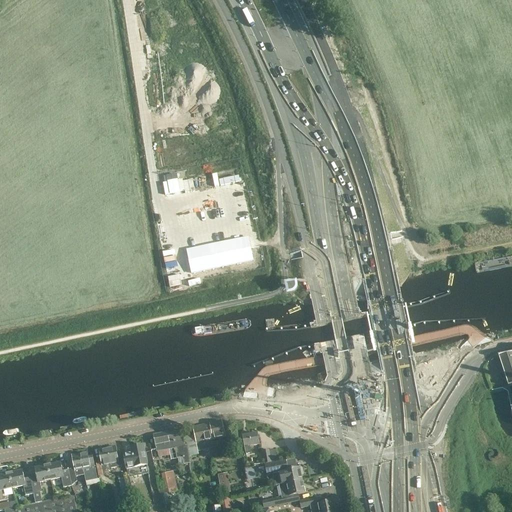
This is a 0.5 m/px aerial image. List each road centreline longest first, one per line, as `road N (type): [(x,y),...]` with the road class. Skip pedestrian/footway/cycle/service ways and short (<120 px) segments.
road 1 (primary): [(243,0),(304,150),(365,428)]
road 2 (primary): [(399,418),(347,177),(319,84),(280,0)]
road 3 (tertiary): [(0,457),(233,408),(292,416)]
road 4 (tertiary): [(399,418),(446,399),(488,350),(511,344)]
road 5 (residential): [(292,416),(293,446),(337,474),(346,511)]
